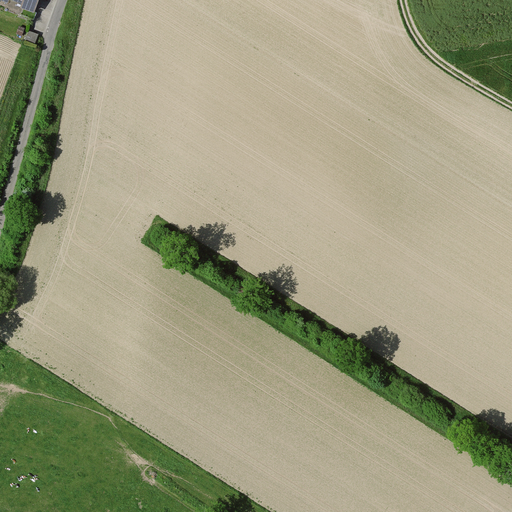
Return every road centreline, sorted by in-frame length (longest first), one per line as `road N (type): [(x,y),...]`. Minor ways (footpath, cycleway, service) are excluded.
road 1 (unclassified): [(62,0),(0,221)]
road 2 (track): [(403,0),(416,33),(511,102)]
